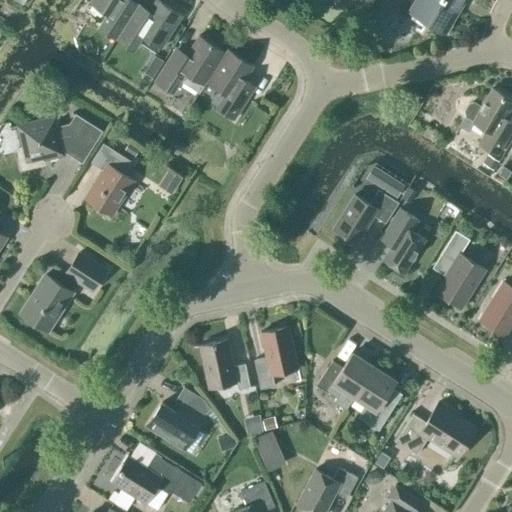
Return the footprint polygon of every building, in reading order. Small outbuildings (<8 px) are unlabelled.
[(103,30),(116,38),(131,15),(120,8),(125,0),(90,0),(89,1),(112,16),(103,30)] [(155,0),(142,22),(131,15),(116,38),(129,47),(138,32),(161,47),(182,14),(159,0),(155,0)] [(429,20),(432,23),(441,29),(447,28),(459,7),(458,6),(461,0),(416,0),(413,7),(430,17),(429,20)] [(206,81),(225,51),(199,35),(184,58),(173,51),(155,80),(168,88),(180,69),(203,84),(205,80),(206,81)] [(225,51),(206,81),(230,96),(221,110),(234,118),(249,95),(238,88),(253,65),(228,49),(226,52),(225,51)] [(153,78),(163,61),(155,56),(144,72),(153,78)] [(501,123),(511,103),(511,99),(492,87),(481,106),(474,102),(468,103),(464,111),(465,117),(460,126),(468,131),(474,122),(487,129),(479,143),(497,154),(511,130),(501,123)] [(86,154),(101,131),(75,115),(69,124),(57,127),(55,116),(17,124),(22,147),(18,148),(22,167),(42,163),(41,159),(63,153),(62,150),(68,143),(86,154)] [(111,214),(133,179),(124,173),(132,161),(103,142),(91,162),(103,170),(85,198),(111,214)] [(172,196),(183,181),(171,172),(160,187),(172,196)] [(404,183),(391,175),(382,189),(396,197),(404,183)] [(334,228),(356,242),(373,215),(385,222),(398,202),(378,189),(370,203),(355,194),(334,228)] [(404,272),(425,238),(411,230),(418,219),(400,207),(387,228),(398,234),(383,258),(404,272)] [(460,307),(485,268),(460,253),(469,239),(455,230),(438,257),(451,265),(434,291),(460,307)] [(92,289),(106,269),(79,252),(66,272),(66,273),(60,283),(46,274),(20,313),(47,330),(73,291),(72,290),(78,280),(92,289)] [(511,286),(503,281),(479,318),(505,335),(511,323),(511,286)] [(272,373),(298,368),(288,325),(260,331),(266,356),(254,359),(260,388),(275,385),(272,373)] [(238,389),(250,386),(245,363),(233,365),(227,338),(199,345),(208,387),(236,381),(238,389)] [(346,409),(354,396),(374,366),(352,352),(343,366),(332,360),(316,384),(336,397),(333,401),(346,409)] [(396,380),(374,366),(354,396),(366,404),(358,417),(378,430),(397,401),(386,394),(396,380)] [(202,419),(210,406),(203,397),(188,388),(178,403),(179,404),(175,410),(162,401),(147,425),(183,448),(199,425),(198,424),(201,418),(202,419)] [(456,453),(473,427),(453,414),(454,411),(439,401),(426,421),(412,413),(395,440),(416,454),(428,436),(456,453)] [(273,433),(256,441),(271,475),(289,467),(273,433)] [(375,461),(382,465),(388,457),(381,452),(375,461)] [(201,483),(182,471),(160,457),(151,470),(128,455),(111,481),(145,502),(156,485),(168,493),(170,490),(189,502),(201,483)] [(346,498),(357,477),(338,467),(332,478),(315,468),(296,503),(313,511),(324,511),(335,492),(346,498)] [(259,511),(275,506),(264,480),(240,490),(246,505),(230,511),(259,511)] [(414,511),(421,501),(395,484),(387,496),(391,499),(382,511),(414,511)]
